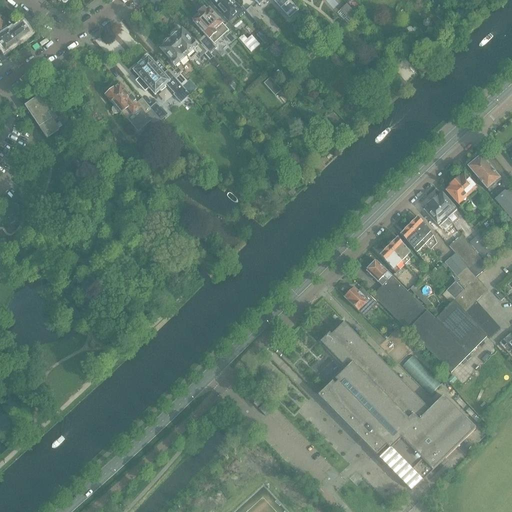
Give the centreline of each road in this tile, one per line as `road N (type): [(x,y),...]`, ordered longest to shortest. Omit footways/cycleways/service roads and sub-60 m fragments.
road 1 (tertiary): [(208,376),(63,511)]
road 2 (residential): [(208,376),(221,387),(343,261)]
road 3 (tertiary): [(469,122),(335,252)]
road 4 (residential): [(343,261),(478,133)]
road 5 (tertiary): [(335,252),(208,376)]
